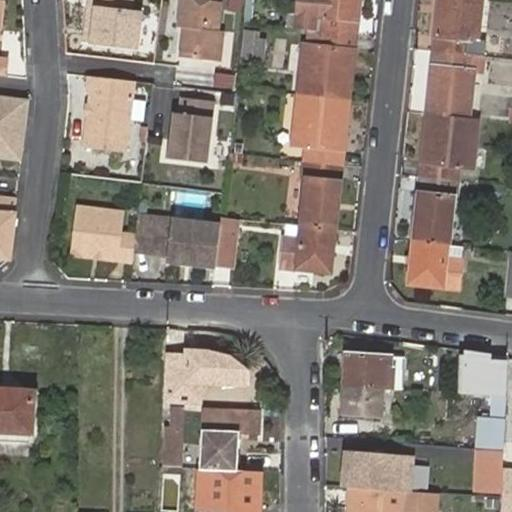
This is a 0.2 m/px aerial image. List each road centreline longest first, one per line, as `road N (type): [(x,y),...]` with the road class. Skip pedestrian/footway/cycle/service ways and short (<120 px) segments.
road 1 (residential): [(366,314),(403,0)]
road 2 (residential): [(27,300),(48,94),(43,0)]
road 3 (residential): [(27,300),(303,313)]
road 4 (residential): [(303,313),(301,511)]
road 5 (residential): [(366,314),(511,332)]
